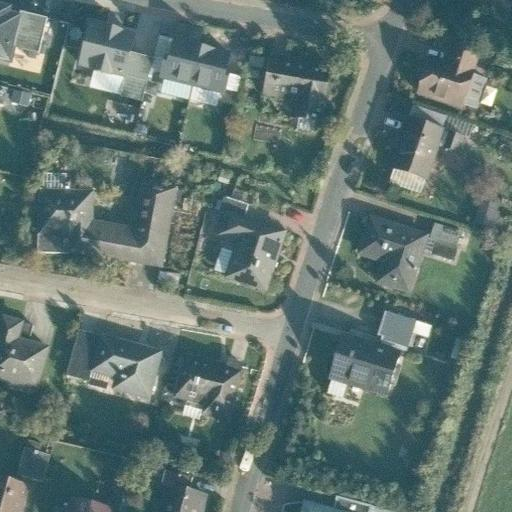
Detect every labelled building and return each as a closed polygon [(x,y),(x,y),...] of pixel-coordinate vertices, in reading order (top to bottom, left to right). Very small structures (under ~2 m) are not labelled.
[(0,59),(10,62),(13,46),(21,15),(19,15),(10,13),(11,7),(0,4),(0,59)] [(19,15),(21,15),(13,46),(38,52),(46,18),(20,12),(19,15)] [(89,24),(79,66),(125,77),(131,53),(135,36),(89,24)] [(160,78),(193,86),(203,45),(175,39),(169,63),(164,62),(160,78)] [(484,51),(453,41),(447,60),(426,53),(413,94),(466,110),(468,102),(480,106),(490,76),(477,72),(484,51)] [(231,52),(203,45),(193,86),(225,94),(229,77),(225,76),(231,52)] [(152,58),(131,53),(125,77),(120,96),(141,101),(152,58)] [(331,65),(271,54),(263,96),(294,102),(291,117),(321,122),(331,65)] [(455,117),(414,102),(391,165),(430,179),(443,142),(459,148),(465,132),(451,127),(455,117)] [(481,225),(501,228),(510,178),(490,175),(481,225)] [(222,278),(261,293),(263,294),(288,230),(249,216),(254,202),(231,194),(236,182),(220,177),(215,191),(228,196),(222,212),(229,215),(222,233),(237,239),(222,278)] [(178,186),(145,179),(136,226),(94,219),(94,189),(40,190),(41,252),(92,250),(163,264),(178,186)] [(428,236),(371,215),(358,252),(386,262),(379,282),(407,293),(422,250),(455,262),(467,231),(434,219),(428,236)] [(433,325),(384,309),(376,336),(410,347),(415,331),(429,335),(433,325)] [(30,319),(1,311),(0,313),(0,380),(39,391),(52,345),(25,338),(30,319)] [(162,350),(82,327),(68,373),(89,380),(93,368),(122,376),(118,391),(147,400),(162,350)] [(396,351),(343,334),(329,375),(382,393),(396,351)] [(243,367),(187,350),(173,397),(206,407),(204,415),(226,421),(243,367)] [(44,441),(30,436),(18,473),(44,481),(52,454),(41,450),(44,441)] [(0,511),(24,511),(33,485),(0,475),(0,511)] [(206,511),(212,495),(174,481),(162,511),(206,511)] [(111,510),(110,511),(128,511),(134,493),(117,488),(111,510)] [(403,511),(338,495),(334,509),(346,511),(403,511)] [(72,499),(68,511),(110,511),(111,510),(72,499)] [(346,511),(334,509),(309,502),(306,511),(346,511)]
